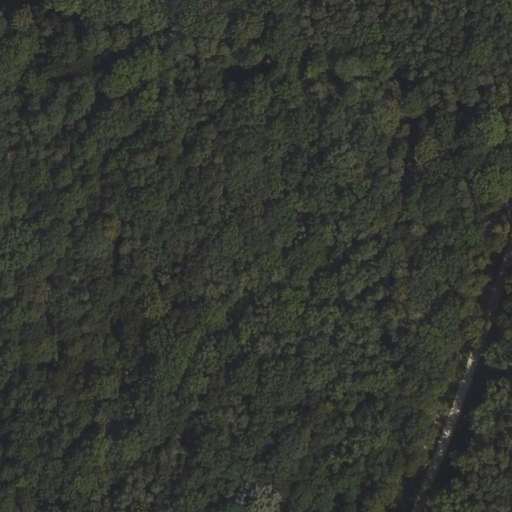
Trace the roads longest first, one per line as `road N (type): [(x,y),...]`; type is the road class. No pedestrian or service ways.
road 1 (track): [(64,0),(511,113)]
road 2 (track): [(511,273),(425,511)]
